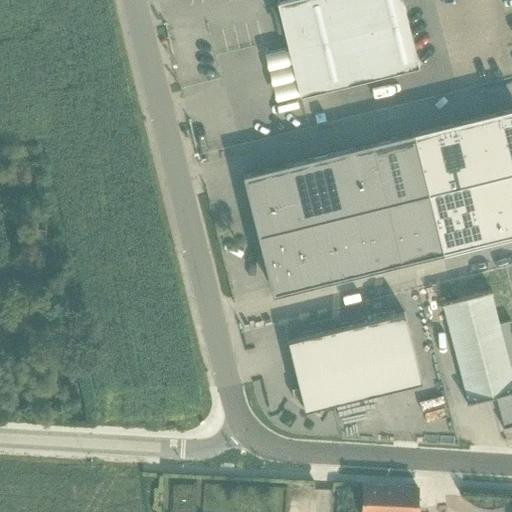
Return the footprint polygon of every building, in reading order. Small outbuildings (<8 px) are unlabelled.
[(400,0),(286,0),(276,3),(299,96),(417,67),(400,0)] [(511,110),(413,134),(244,176),(273,293),(511,233),(511,110)] [(489,290),(442,302),(467,402),(466,403),(466,404),(495,396),(503,427),(502,427),(502,428),(510,426),(511,430),(511,429),(511,327),(510,320),(498,324),(489,290)] [(403,313),(306,336),(287,341),(299,392),(295,399),(294,398),(293,400),(319,415),(320,414),(319,414),(323,406),(420,382),(403,313)] [(18,384),(4,391),(10,402),(24,395),(18,384)] [(363,484),(361,511),(388,511),(390,485),(363,484)] [(390,485),(388,511),(414,511),(416,486),(390,485)]
